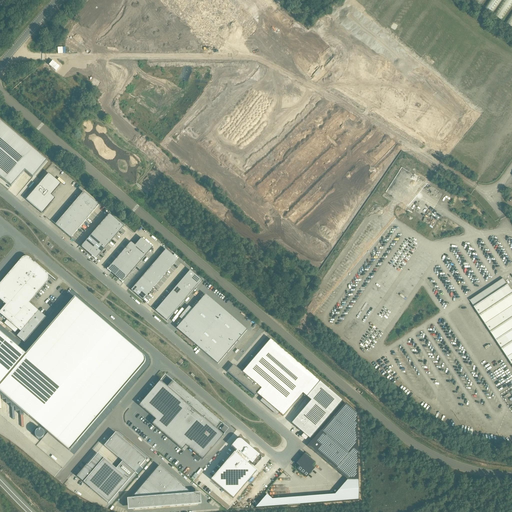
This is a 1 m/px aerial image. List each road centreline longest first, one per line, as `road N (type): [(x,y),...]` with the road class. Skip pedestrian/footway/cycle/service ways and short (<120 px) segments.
road 1 (unclassified): [(23,240),(281,462),(296,444),(0,191)]
road 2 (unclassified): [(364,403),(0,92)]
road 3 (unknown): [(152,457),(208,500),(137,511)]
road 4 (unknown): [(63,478),(109,424),(152,457)]
